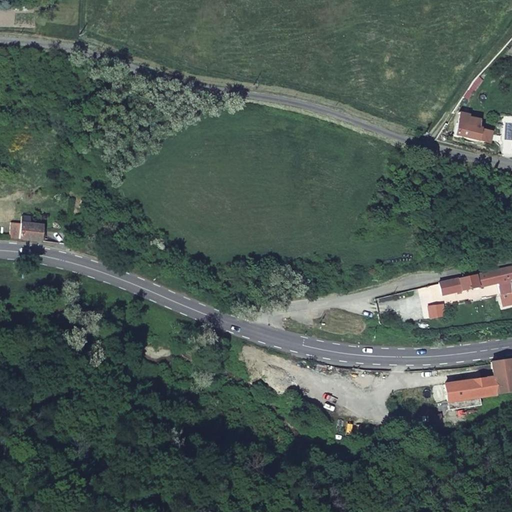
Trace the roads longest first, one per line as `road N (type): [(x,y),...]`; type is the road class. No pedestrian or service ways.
road 1 (unclassified): [(0,38),(95,51),(511,164)]
road 2 (unclassified): [(511,257),(268,312),(254,331)]
road 3 (primary): [(0,250),(74,263),(254,331)]
road 4 (primary): [(254,331),(377,356),(511,346)]
road 5 (track): [(511,27),(428,144)]
